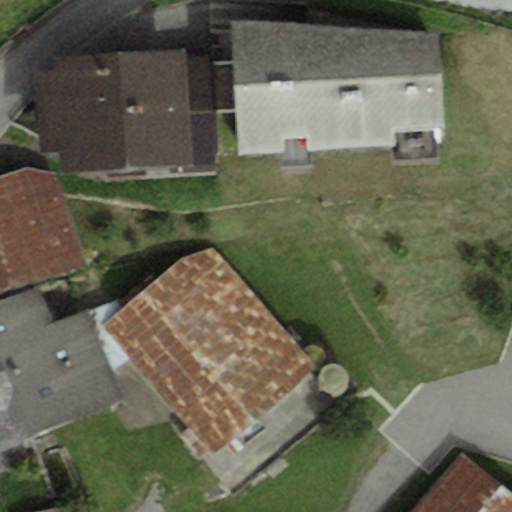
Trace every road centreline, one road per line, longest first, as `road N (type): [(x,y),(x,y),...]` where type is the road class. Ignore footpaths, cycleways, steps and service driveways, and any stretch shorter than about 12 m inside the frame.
road 1 (residential): [(511,438),(453,435),(413,456),(366,511)]
road 2 (residential): [(136,0),(35,60),(0,96)]
